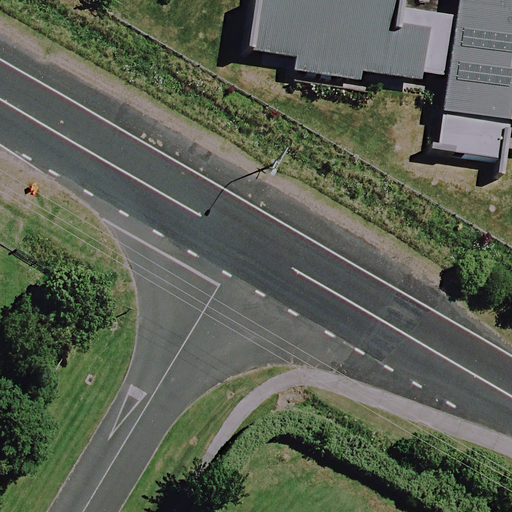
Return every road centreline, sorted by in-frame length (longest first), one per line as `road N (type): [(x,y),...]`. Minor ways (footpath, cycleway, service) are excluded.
road 1 (residential): [(245,240),(82,511)]
road 2 (residential): [(245,240),(511,395)]
road 3 (residential): [(0,98),(245,240)]
